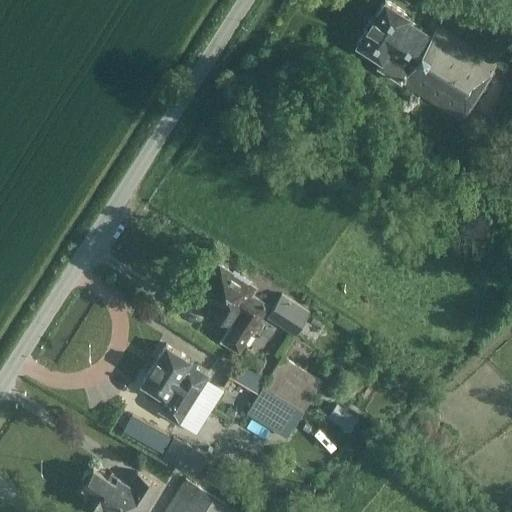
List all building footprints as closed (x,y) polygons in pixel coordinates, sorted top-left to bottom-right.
[(437,25),(431,34),(408,19),(410,15),(386,0),(384,0),(357,43),(382,59),(378,66),(402,81),(403,80),(461,118),(497,62),(437,25)] [(234,270),(233,271),(220,263),(211,277),(209,276),(198,293),(213,303),(209,309),(231,323),(221,339),(239,350),(268,304),(251,293),(256,285),(249,281),(250,279),(234,270)] [(281,292),(272,307),(301,325),(310,310),(281,292)] [(159,409),(179,421),(180,421),(197,432),(225,388),(207,377),(209,374),(190,362),(192,359),(166,343),(141,383),(151,389),(146,396),(161,406),(159,409)] [(247,349),(241,360),(259,371),(266,360),(247,349)] [(283,397),(303,409),(320,380),(279,355),(265,378),(262,384),(283,397)] [(229,376),(257,393),(262,384),(265,378),(238,361),(229,376)] [(275,410),(283,397),(262,384),(257,393),(245,413),(266,425),(275,410)] [(336,405),(329,417),(351,431),(358,419),(336,405)] [(131,414),(123,429),(163,450),(171,435),(131,414)] [(208,454),(174,436),(163,456),(197,475),(208,454)] [(231,493),(238,480),(210,465),(203,478),(231,493)] [(101,506),(109,511),(143,511),(160,485),(138,471),(130,484),(118,476),(115,480),(94,466),(83,483),(91,488),(84,499),(99,509),(101,506)] [(163,511),(239,511),(185,477),(163,511)]
